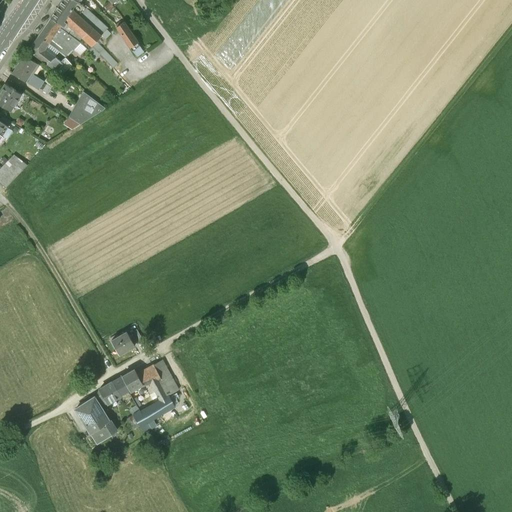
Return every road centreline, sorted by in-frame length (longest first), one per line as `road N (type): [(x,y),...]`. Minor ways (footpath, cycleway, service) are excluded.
road 1 (track): [(137,0),(335,242),(460,511)]
road 2 (track): [(160,346),(344,235),(511,31)]
road 3 (residential): [(0,440),(70,406),(160,346)]
